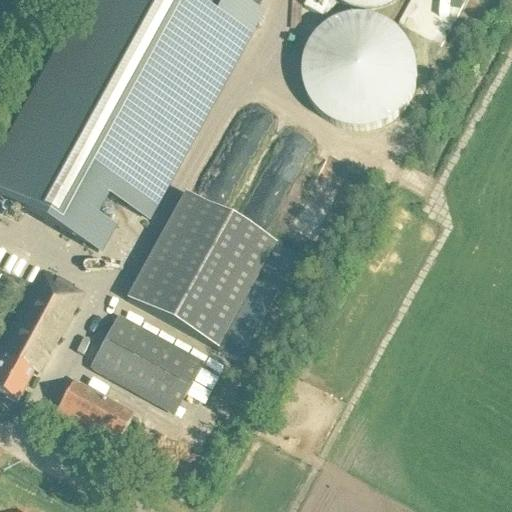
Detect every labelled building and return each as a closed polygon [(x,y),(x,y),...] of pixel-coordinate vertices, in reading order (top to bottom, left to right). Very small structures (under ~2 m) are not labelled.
[(0,201),(103,256),(115,233),(97,223),(107,204),(148,225),(249,39),(176,0),(89,0),(0,166),(0,201)] [(233,0),(176,0),(249,39),(261,15),(233,0)] [(333,0),(336,2),(340,5),(345,8),(350,10),(356,12),(361,13),(367,13),(372,13),(378,12),(383,10),(388,8),(393,5),(398,2),(400,0),(333,0)] [(351,134),(355,135),(360,135),(364,135),(368,134),(375,133),(379,132),(384,129),(389,127),(394,123),(398,120),(402,116),(405,113),(407,110),(410,105),(412,100),(414,95),(416,89),(416,83),(417,77),(416,73),(416,68),(415,64),(414,60),(413,57),(411,53),(409,49),(407,46),(405,43),(402,40),(397,34),(394,32),(390,29),(385,27),(382,25),(378,24),(374,22),(370,22),(365,21),(357,21),(350,21),(343,23),(338,25),(334,27),(329,29),(327,31),(325,33),(321,36),(318,39),(315,42),(311,48),(308,52),(307,56),(305,60),(304,64),(303,69),(303,72),(302,75),(302,80),(303,84),(303,88),(304,93),(306,97),(307,101),(309,105),(314,112),(316,115),(319,118),(322,121),(325,123),(328,126),(331,128),(335,129),(339,131),(344,133),(347,134),(351,134)] [(126,304),(218,354),(276,248),(184,198),(126,304)] [(37,378),(81,299),(41,277),(0,352),(0,363),(1,364),(0,364),(0,397),(14,405),(31,375),(37,378)] [(173,418),(200,368),(117,322),(90,372),(173,418)] [(114,453),(133,418),(72,384),(53,419),(114,453)]
